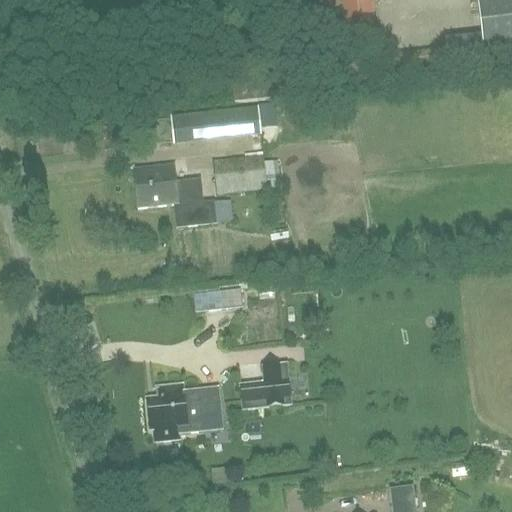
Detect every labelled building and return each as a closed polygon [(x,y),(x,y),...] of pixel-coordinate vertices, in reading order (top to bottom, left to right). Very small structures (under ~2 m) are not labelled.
[(344,0),(348,31),(372,29),(368,0),(344,0)] [(511,0),(477,0),(486,71),(511,67),(511,0)] [(448,50),(472,51),(473,36),(448,36),(448,50)] [(410,83),(407,55),(371,59),(375,87),(410,83)] [(368,63),(341,68),(346,95),(373,90),(368,63)] [(198,116),(183,117),(186,141),(200,139),(198,116)] [(12,133),(20,132),(19,124),(11,125),(12,133)] [(135,125),(124,126),(126,147),(137,146),(136,137),(135,125)] [(276,163),(263,165),(262,157),(213,163),(216,198),(267,192),(280,190),(276,163)] [(174,169),(158,171),(134,174),(134,179),(138,211),(173,207),(176,232),(217,228),(214,204),(203,205),(201,182),(176,184),(174,169)] [(196,316),(222,313),(220,294),(194,297),(196,316)] [(269,331),(284,330),(282,301),(267,302),(269,331)] [(290,408),(286,368),(262,370),(264,386),(240,389),(242,413),(290,408)] [(202,421),(221,419),(218,391),(183,395),(182,388),(156,391),(157,402),(147,403),(150,433),(153,432),(155,445),(179,442),(178,437),(203,435),(202,421)] [(415,511),(412,489),(390,492),(392,511),(415,511)]
